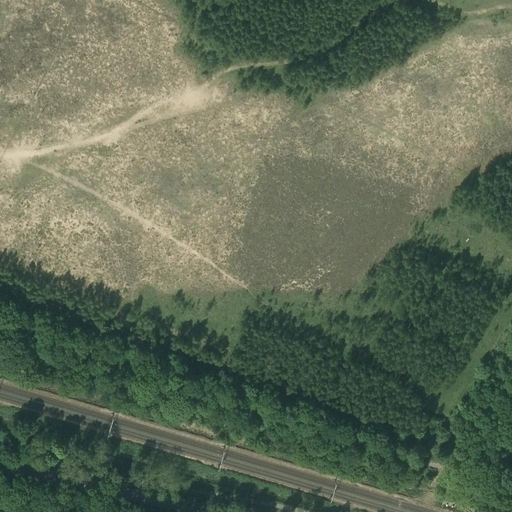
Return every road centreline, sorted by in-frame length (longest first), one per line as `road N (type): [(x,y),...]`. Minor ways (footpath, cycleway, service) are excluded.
road 1 (unknown): [(444,468),(0,316)]
road 2 (secondary): [(210,511),(0,464)]
